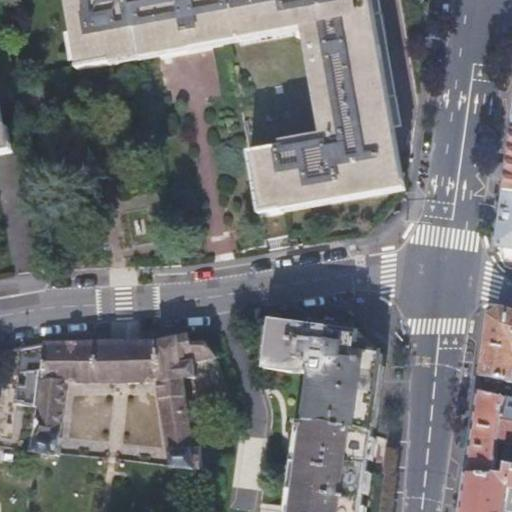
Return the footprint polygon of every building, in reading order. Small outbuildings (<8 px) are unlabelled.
[(70,0),(83,75),(111,71),(110,65),(230,44),(241,42),(233,0),(131,0),(129,0),(70,0)] [(233,0),(241,42),(305,31),(324,144),(248,158),(262,242),(285,238),(281,210),(398,190),(388,131),(399,130),(377,0),(233,0)] [(511,193),(507,193),(499,248),(511,249),(511,193)] [(311,373),(310,379),(325,380),(331,333),(335,313),(336,309),(299,313),(297,324),(271,319),(265,366),(311,373)] [(482,359),(479,378),(511,383),(511,314),(499,310),(494,315),(487,320),(482,359)] [(383,351),(373,342),(356,329),(335,313),(331,333),(325,380),(369,382),(370,388),(378,390),(383,351)] [(122,350),(43,347),(32,456),(36,457),(56,459),(61,420),(64,390),(122,392),(152,393),(162,472),(196,476),(193,446),(184,446),(177,379),(207,368),(206,364),(210,362),(202,351),(186,357),(184,338),(155,351),(122,350)] [(304,419),(304,423),(373,436),(378,390),(370,388),(369,382),(325,380),(310,379),(304,419)] [(470,445),(461,511),(507,511),(511,487),(511,486),(511,463),(508,463),(506,470),(495,468),(497,461),(499,441),(505,399),(477,395),(474,415),(470,445)] [(511,400),(505,399),(499,441),(497,461),(508,463),(511,463),(511,400)] [(304,423),(290,511),(361,511),(373,436),(304,423)]
